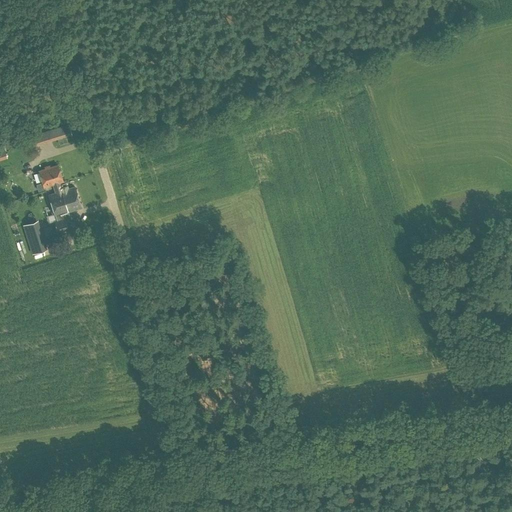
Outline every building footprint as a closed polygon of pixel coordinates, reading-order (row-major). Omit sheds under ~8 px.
[(33,145),(71,134),(68,125),(30,136),(33,145)] [(0,161),(9,159),(4,145),(0,146),(0,161)] [(59,182),(63,181),(57,165),(38,171),(43,187),(52,184),(59,182)] [(61,187),(59,182),(52,184),(55,193),(48,195),(56,220),(54,221),(58,234),(74,229),(70,215),(69,216),(68,211),(81,207),(74,187),(68,189),(67,186),(61,187)] [(38,221),(23,226),(32,255),(47,250),(38,221)]
